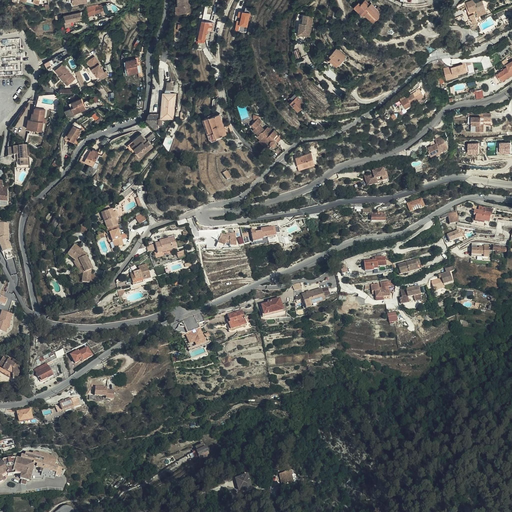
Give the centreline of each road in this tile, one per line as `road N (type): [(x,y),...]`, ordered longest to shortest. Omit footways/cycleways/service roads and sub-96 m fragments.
road 1 (residential): [(180,316),(50,323),(35,308),(20,232),(24,215),(80,145),(141,116),(166,0)]
road 2 (residential): [(511,30),(486,46),(428,60),(364,116),(297,143),(242,196),(204,207),(202,215)]
road 3 (residential): [(180,316),(346,244),(402,232),(464,198),(511,198)]
road 4 (residential): [(202,215),(311,187),(339,167),(407,144),(452,108),(511,87)]
road 5 (residential): [(511,185),(452,179),(395,197),(263,218),(214,223),(202,215)]
road 6 (residential): [(0,406),(51,393),(127,340),(180,316)]
